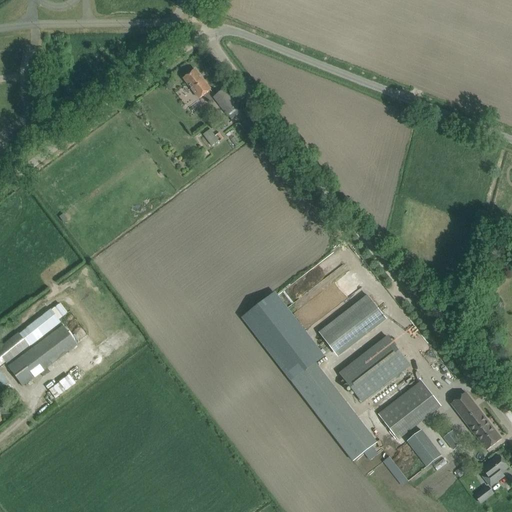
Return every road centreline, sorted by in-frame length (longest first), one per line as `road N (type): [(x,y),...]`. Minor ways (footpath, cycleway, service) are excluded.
road 1 (unclassified): [(511,430),(203,31)]
road 2 (unclassified): [(511,139),(203,31)]
road 3 (unclassified): [(0,185),(203,31)]
